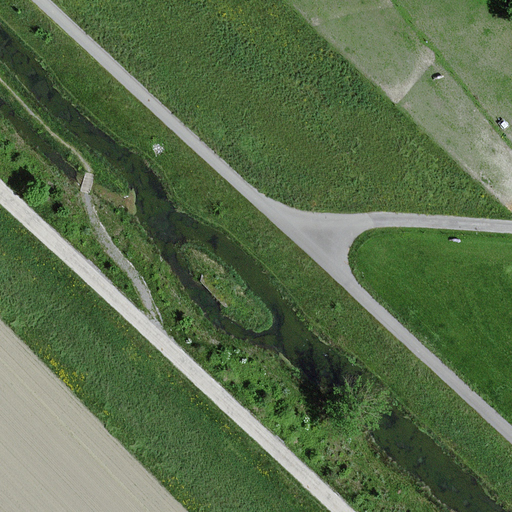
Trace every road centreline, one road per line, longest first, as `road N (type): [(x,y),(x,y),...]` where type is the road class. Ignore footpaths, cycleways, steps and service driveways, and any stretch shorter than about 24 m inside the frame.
road 1 (unclassified): [(0,178),(355,511)]
road 2 (unclassified): [(44,0),(272,212)]
road 3 (unclassified): [(331,265),(511,434)]
road 4 (unclassified): [(511,227),(354,223)]
